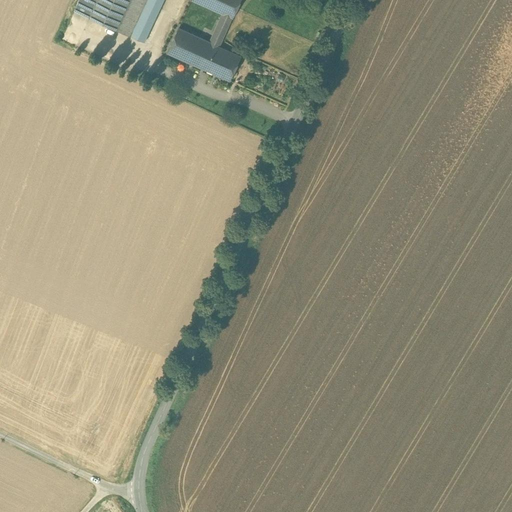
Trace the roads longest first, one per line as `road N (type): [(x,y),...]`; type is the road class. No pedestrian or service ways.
road 1 (secondary): [(345,0),(150,434),(138,492)]
road 2 (unclassified): [(138,492),(122,492),(0,434)]
